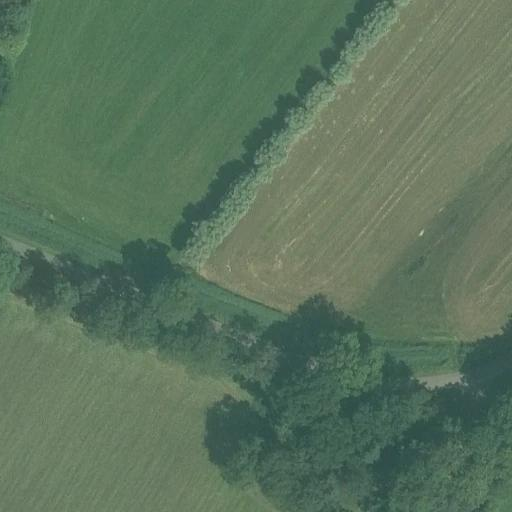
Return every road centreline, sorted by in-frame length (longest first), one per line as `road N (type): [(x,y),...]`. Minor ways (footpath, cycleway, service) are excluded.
road 1 (unclassified): [(511,365),(464,382),(375,382),(312,366),(0,241)]
road 2 (track): [(464,382),(448,476),(420,511)]
